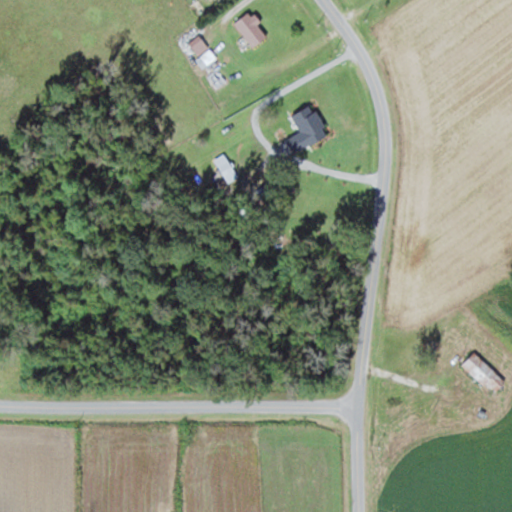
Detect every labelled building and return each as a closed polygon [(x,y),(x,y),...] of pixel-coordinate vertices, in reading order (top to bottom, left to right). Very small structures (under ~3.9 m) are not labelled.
[(270,34),(250,10),(235,22),(255,46),(270,34)] [(311,146),(330,134),(312,103),(293,115),(311,146)] [(239,177),(226,152),(216,158),(229,182),(239,177)] [(506,381),(476,351),(463,364),(493,394),(506,381)] [(426,412),(433,396),(405,384),(398,400),(426,412)]
